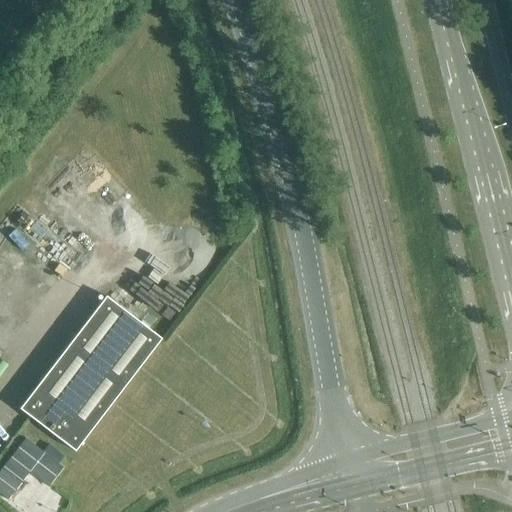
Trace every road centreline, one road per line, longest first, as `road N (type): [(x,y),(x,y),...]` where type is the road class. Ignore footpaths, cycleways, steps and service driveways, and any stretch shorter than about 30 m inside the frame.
road 1 (unclassified): [(347,474),(297,215),(236,0)]
road 2 (secondary): [(438,0),(511,284)]
road 3 (tertiary): [(347,474),(421,471),(506,450)]
road 4 (tertiary): [(497,420),(413,441),(347,474)]
